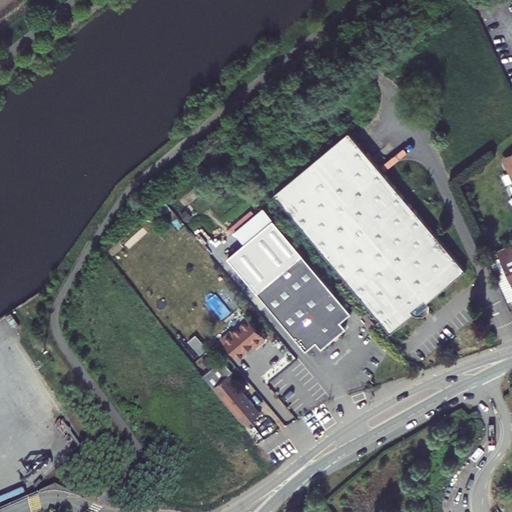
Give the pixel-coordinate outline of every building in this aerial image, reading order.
[(281,192),(398,331),(420,312),(423,314),(426,315),(430,314),(433,312),(435,310),(436,306),(436,303),(434,299),(472,267),(355,129),(281,192)] [(271,221),(225,259),(304,351),(314,342),(321,350),(346,329),(339,321),(349,312),(271,221)] [(511,245),(502,251),(511,272),(511,245)] [(359,291),(351,282),(347,285),(355,295),(359,291)] [(238,335),(234,331),(225,338),(242,359),(251,352),(250,352),(256,347),(260,351),(270,342),(253,322),(238,335)] [(196,334),(188,341),(199,354),(207,347),(196,334)] [(265,412),(233,374),(237,371),(226,358),(207,375),(250,425),(265,412)]
